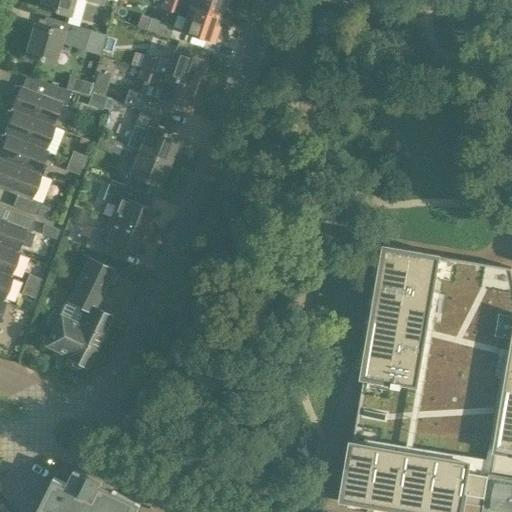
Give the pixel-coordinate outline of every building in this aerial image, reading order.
[(69,14),(72,0),(82,0),(102,6),(103,0),(39,0),(38,5),(69,14)] [(220,16),(189,6),(179,2),(172,0),(162,0),(160,8),(186,17),(181,30),(212,41),(220,16)] [(225,0),(179,0),(179,2),(189,6),(220,16),(225,0)] [(140,28),(168,38),(173,26),(150,18),(150,19),(144,16),(140,28)] [(34,23),(25,55),(53,64),(59,43),(82,50),(100,56),(106,35),(63,22),(61,31),(34,23)] [(174,51),(166,77),(196,87),(205,62),(174,51)] [(144,56),(140,66),(148,68),(146,72),(154,74),(154,73),(155,73),(159,61),(144,56)] [(128,92),(124,103),(159,117),(164,104),(188,112),(196,87),(166,77),(155,73),(154,73),(154,74),(146,72),(148,68),(140,66),(136,78),(151,83),(150,84),(162,87),(157,101),(157,102),(158,102),(156,106),(136,98),(137,95),(128,92)] [(102,94),(105,87),(93,83),(91,90),(102,94)] [(13,92),(15,93),(8,110),(53,128),(54,126),(51,125),(55,115),(61,117),(71,91),(65,89),(45,84),(41,95),(16,85),(13,92)] [(113,100),(106,97),(102,107),(109,110),(113,100)] [(53,128),(8,110),(6,115),(8,116),(2,133),(47,151),(47,150),(44,149),(53,128)] [(179,138),(155,130),(160,118),(153,115),(153,117),(139,111),(134,126),(146,131),(138,151),(169,163),(179,138)] [(47,151),(2,133),(0,137),(0,140),(2,141),(0,146),(0,160),(40,176),(40,175),(38,174),(47,151)] [(135,161),(129,175),(128,175),(124,185),(146,194),(150,183),(160,187),(169,163),(138,151),(99,136),(95,147),(110,153),(111,152),(135,161)] [(85,156),(72,151),(69,160),(82,165),(85,156)] [(40,176),(0,160),(0,187),(16,194),(12,206),(45,219),(50,208),(40,204),(41,203),(31,199),(40,176)] [(65,170),(78,175),(82,165),(69,160),(65,170)] [(109,218),(142,231),(151,209),(142,205),(146,194),(124,185),(110,180),(103,200),(115,204),(109,218)] [(83,224),(87,212),(75,207),(70,219),(83,224)] [(0,246),(17,253),(18,252),(16,251),(19,244),(29,248),(34,234),(29,232),(34,220),(10,210),(6,221),(0,219),(0,246)] [(142,231),(109,218),(104,231),(92,227),(84,247),(122,261),(127,250),(134,253),(142,231)] [(58,229),(43,224),(42,228),(42,234),(54,239),(55,239),(56,235),(58,229)] [(511,262),(511,261),(386,239),(341,491),(459,511),(460,504),(484,508),(490,473),(511,476),(511,262)] [(17,253),(0,246),(0,272),(11,277),(12,276),(9,275),(17,253)] [(81,366),(82,364),(85,365),(109,315),(94,307),(113,268),(88,256),(59,315),(51,311),(45,324),(53,328),(45,344),(68,355),(67,356),(70,358),(69,360),(70,364),(77,367),(81,366)] [(11,277),(0,272),(0,300),(4,302),(5,302),(2,300),(11,277)] [(34,298),(41,279),(28,274),(20,293),(34,298)] [(135,511),(139,504),(113,490),(112,491),(100,485),(101,483),(88,476),(86,478),(84,477),(85,476),(84,475),(80,473),(79,473),(78,474),(74,472),(75,472),(73,471),(67,484),(54,478),(37,511),(38,511),(135,511)] [(511,511),(511,476),(490,473),(484,508),(485,509),(505,511),(511,511)]
